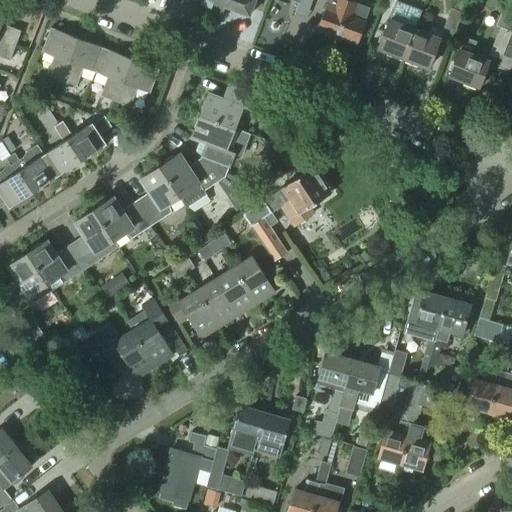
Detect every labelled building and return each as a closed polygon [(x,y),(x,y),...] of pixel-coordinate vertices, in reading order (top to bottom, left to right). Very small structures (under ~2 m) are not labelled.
[(193,0),(224,12),(226,6),(250,15),(256,0),(193,0)] [(358,42),(370,10),(344,0),(331,0),(328,11),(327,10),(320,27),(358,42)] [(462,13),(467,0),(454,0),(451,8),(462,13)] [(405,59),(416,30),(423,11),(398,2),(391,20),(379,50),(405,59)] [(0,41),(15,47),(20,32),(3,25),(6,12),(0,9),(0,41)] [(454,37),(462,14),(451,10),(442,32),(454,37)] [(502,54),(511,32),(511,29),(511,19),(501,15),(496,27),(500,29),(491,50),(502,54)] [(61,82),(77,40),(63,34),(50,29),(41,53),(53,57),(46,76),(61,82)] [(430,69),(441,39),(416,30),(405,59),(430,69)] [(511,72),(511,32),(499,68),(511,72)] [(480,88),(490,61),(472,54),(476,43),(464,38),(455,62),(456,62),(451,77),(480,88)] [(95,73),(104,50),(77,40),(61,82),(76,87),(83,69),(95,73)] [(0,58),(9,62),(15,47),(0,41),(0,58)] [(115,102),(131,60),(104,50),(95,73),(108,78),(100,97),(115,102)] [(149,94),(158,71),(131,60),(115,102),(129,108),(137,89),(149,94)] [(247,118),(256,95),(229,85),(223,100),(208,95),(200,115),(234,129),(239,115),(247,118)] [(32,105),(40,118),(50,111),(41,99),(32,105)] [(225,178),(236,147),(229,143),(234,129),(200,115),(192,139),(207,144),(201,159),(225,178)] [(72,138),(63,125),(62,123),(59,125),(83,160),(106,145),(92,124),(72,138)] [(59,176),(63,173),(83,160),(59,125),(54,128),(64,143),(45,155),(59,176)] [(284,141),(282,147),(294,151),(298,140),(292,137),(284,141)] [(17,151),(9,138),(2,142),(10,155),(17,151)] [(44,156),(37,147),(27,153),(23,158),(19,162),(14,155),(11,156),(34,192),(59,176),(45,155),(44,156)] [(188,168),(179,155),(161,167),(180,197),(179,197),(188,210),(206,197),(203,192),(225,178),(201,159),(188,168)] [(0,195),(9,209),(34,192),(11,156),(6,160),(10,167),(0,173),(0,195)] [(152,226),(170,214),(168,205),(179,197),(180,197),(161,167),(140,180),(149,193),(136,202),(152,226)] [(311,208),(332,194),(315,167),(278,192),(251,210),(244,214),(265,245),(268,243),(267,242),(277,236),(265,217),(272,213),(273,213),(283,207),(296,226),(315,214),(311,208)] [(427,191),(417,197),(426,211),(436,204),(427,191)] [(121,211),(113,199),(93,211),(113,241),(125,234),(131,240),(143,232),(149,240),(155,236),(149,228),(152,226),(136,202),(121,211)] [(246,203),(240,208),(244,214),(251,210),(246,203)] [(113,241),(93,211),(74,224),(83,237),(69,246),(85,270),(86,269),(89,274),(95,270),(92,266),(118,248),(113,241)] [(223,251),(231,245),(225,235),(216,240),(223,251)] [(215,256),(223,251),(216,240),(208,246),(215,256)] [(55,255),(46,242),(27,254),(52,292),(85,270),(69,246),(55,255)] [(19,314),(32,305),(52,292),(27,254),(8,267),(16,280),(3,289),(19,314)] [(254,301),(273,290),(254,258),(235,270),(254,301)] [(187,275),(195,269),(188,259),(180,264),(187,275)] [(178,280),(187,275),(180,264),(171,269),(178,280)] [(489,291),(487,298),(495,301),(497,293),(499,293),(504,275),(506,267),(495,264),(487,290),(489,291)] [(236,313),(254,301),(235,270),(216,282),(236,313)] [(112,281),(102,287),(109,299),(119,293),(112,281)] [(217,325),(236,313),(216,282),(198,293),(217,325)] [(199,335),(217,325),(198,293),(180,304),(199,335)] [(446,301),(424,295),(414,331),(426,335),(425,338),(429,340),(435,341),(446,301)] [(462,337),(470,308),(446,301),(435,341),(429,340),(429,341),(426,353),(438,356),(442,343),(447,345),(450,334),(462,337)] [(152,364),(171,353),(158,331),(169,324),(156,303),(144,310),(146,314),(143,316),(142,320),(145,326),(134,333),(152,364)] [(511,328),(479,319),(474,336),(507,347),(511,331),(511,328)] [(116,343),(109,332),(97,339),(110,360),(121,354),(134,375),(152,364),(134,333),(116,343)] [(183,345),(175,350),(179,357),(186,353),(186,350),(183,346),(183,345)] [(378,411),(380,403),(392,407),(407,356),(394,352),(387,376),(377,373),(378,369),(352,362),(339,408),(353,412),(355,404),(378,411)] [(435,368),(438,356),(426,353),(422,364),(435,368)] [(338,415),(337,415),(339,408),(352,362),(326,354),(316,389),(332,394),(327,412),(326,412),(322,425),(315,423),(312,435),(331,440),(338,415)] [(501,354),(498,364),(507,367),(510,357),(501,354)] [(499,376),(488,415),(510,422),(511,416),(511,378),(504,376),(507,367),(498,364),(495,374),(499,376)] [(457,395),(464,371),(450,367),(443,391),(457,395)] [(473,381),(465,408),(488,415),(499,376),(495,374),(491,373),(477,369),(473,381)] [(412,382),(400,423),(411,426),(416,406),(422,385),(412,382)] [(422,385),(416,406),(421,408),(425,409),(431,388),(422,385)] [(306,401),(295,397),(291,411),(302,414),(306,401)] [(264,414),(240,407),(228,447),(253,454),(264,414)] [(278,458),(281,449),(289,421),(264,414),(253,454),(253,455),(254,455),(255,451),(278,458)] [(396,435),(385,432),(377,459),(400,465),(411,426),(400,423),(396,435)] [(398,471),(410,474),(412,469),(422,471),(430,445),(419,441),(422,429),(411,426),(400,465),(398,471)] [(0,459),(16,448),(1,429),(0,429),(0,459)] [(209,474),(216,450),(202,447),(205,438),(190,434),(187,443),(193,445),(190,456),(170,451),(158,492),(188,501),(196,470),(209,474)] [(366,448),(369,439),(359,436),(356,445),(366,448)] [(205,438),(202,447),(216,450),(218,440),(205,437),(205,438)] [(326,458),(331,442),(323,439),(318,455),(326,458)] [(0,459),(0,486),(2,489),(3,488),(11,482),(30,467),(16,448),(0,459)] [(344,475),(358,479),(365,452),(352,449),(344,475)] [(228,454),(216,450),(209,474),(205,489),(217,493),(228,454)] [(327,476),(330,466),(321,463),(318,473),(327,476)] [(320,486),(311,511),(336,511),(343,489),(325,483),(327,476),(318,473),(314,484),(320,486)] [(314,485),(308,483),(305,495),(294,491),(287,511),(311,511),(320,486),(314,484),(314,485)] [(273,507),(277,493),(249,485),(245,498),(273,507)] [(0,508),(11,500),(3,488),(2,489),(0,490),(0,508)] [(0,510),(0,511),(58,511),(60,511),(46,491),(17,511),(11,502),(3,507),(4,508),(0,510)] [(241,500),(239,506),(249,509),(250,503),(241,500)]
